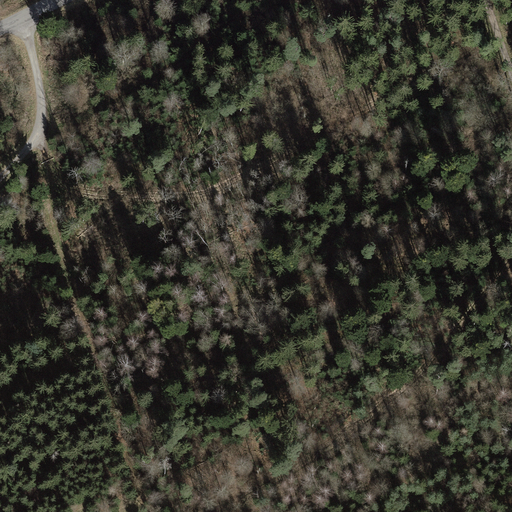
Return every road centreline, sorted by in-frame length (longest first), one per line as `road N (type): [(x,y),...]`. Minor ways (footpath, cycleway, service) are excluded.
road 1 (track): [(46,190),(193,196),(500,41)]
road 2 (track): [(39,125),(50,226),(146,511)]
road 3 (track): [(212,511),(355,425),(441,355),(511,254)]
road 4 (track): [(0,175),(39,125),(21,18)]
